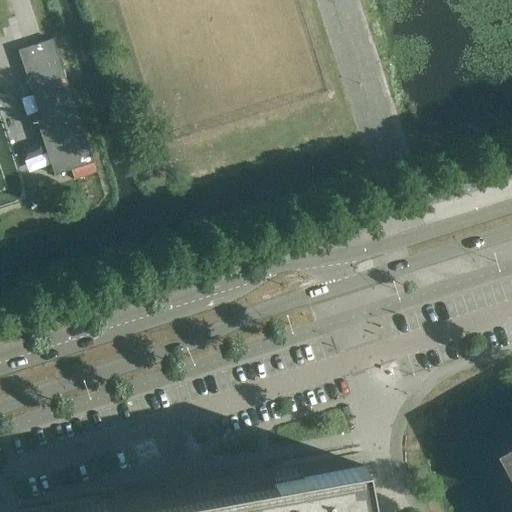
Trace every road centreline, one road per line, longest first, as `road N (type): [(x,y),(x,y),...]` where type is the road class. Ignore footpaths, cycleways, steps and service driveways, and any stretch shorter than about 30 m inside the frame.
road 1 (secondary): [(0,407),(511,231)]
road 2 (secondary): [(511,205),(380,248),(284,265),(0,362)]
